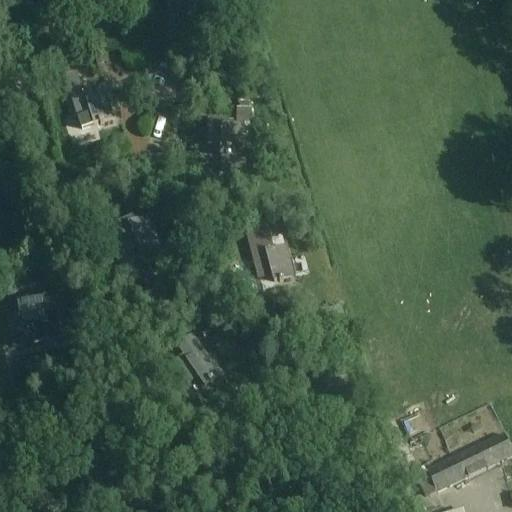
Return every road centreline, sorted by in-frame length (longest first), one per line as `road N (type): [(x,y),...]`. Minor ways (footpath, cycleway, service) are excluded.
road 1 (track): [(231,511),(134,413),(31,129),(0,14)]
road 2 (unknown): [(54,192),(107,162),(152,93),(143,66)]
